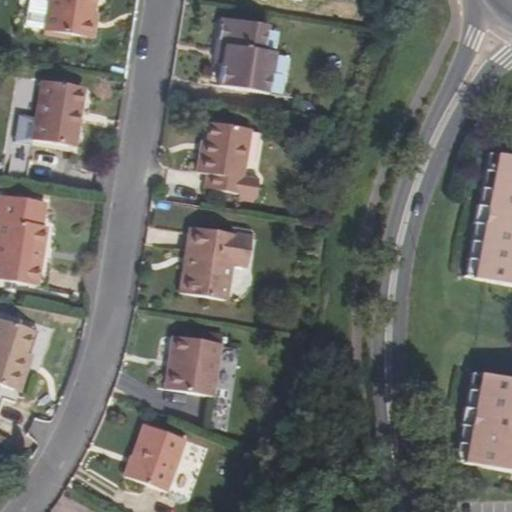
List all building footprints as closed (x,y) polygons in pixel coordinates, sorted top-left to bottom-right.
[(30,0),(26,27),(44,30),(49,3),(33,0),(30,0)] [(44,30),(44,31),(70,36),(92,39),(94,27),(91,27),(95,0),(49,0),(49,3),(44,30)] [(221,67),(218,87),(267,96),(274,56),(263,54),(267,28),(227,21),(221,27),(218,42),(225,49),(221,67)] [(69,40),(70,36),(44,31),(43,35),(69,40)] [(225,49),(218,42),(214,65),(221,67),(225,49)] [(76,120),(81,88),(41,82),(37,102),(31,141),(73,147),(78,120),(76,120)] [(15,116),(14,141),(30,142),(30,116),(15,116)] [(205,152),(200,151),(196,173),(206,175),(204,190),(255,198),(257,182),(241,179),(249,131),(209,124),(206,143),(205,152)] [(511,158),(497,155),(497,157),(486,208),(482,227),(471,280),(511,287),(511,158)] [(477,206),(486,208),(497,157),(488,155),(477,206)] [(34,265),(37,250),(42,250),(45,228),(40,227),(44,203),(0,196),(0,198),(0,281),(35,287),(39,266),(34,265)] [(473,226),(482,227),(486,208),(477,206),(471,225),(473,226)] [(463,277),(471,280),(482,227),(473,226),(463,277)] [(189,259),(183,295),(225,302),(231,266),(245,269),(250,238),(188,228),(184,258),(189,259)] [(189,259),(184,258),(178,295),(183,295),(189,259)] [(25,372),(20,370),(26,352),(33,332),(0,320),(0,386),(18,393),(25,372)] [(174,356),(169,391),(211,397),(219,345),(173,338),(170,355),(174,356)] [(20,370),(25,372),(31,353),(26,352),(20,370)] [(174,356),(170,355),(164,390),(169,391),(174,356)] [(511,380),(481,374),(480,377),(473,410),(469,430),(462,463),(462,465),(511,474),(511,380)] [(464,408),(473,410),(480,377),(471,375),(464,408)] [(460,428),(469,430),(473,410),(464,408),(462,407),(458,427),(460,428)] [(183,441),(143,426),(123,478),(164,492),(183,441)] [(453,462),(462,463),(469,430),(460,428),(453,462)]
